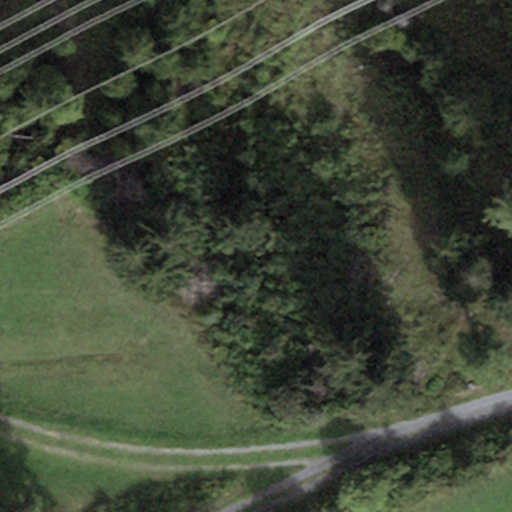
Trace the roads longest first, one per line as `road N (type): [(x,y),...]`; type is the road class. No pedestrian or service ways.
road 1 (track): [(0,423),(158,458),(381,446)]
road 2 (track): [(242,511),(381,446),(511,403)]
